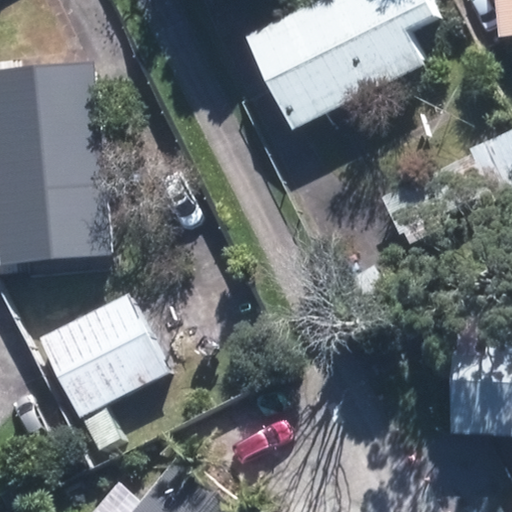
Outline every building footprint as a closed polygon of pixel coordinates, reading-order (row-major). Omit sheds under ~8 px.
[(453,18),(443,0),(347,0),(265,42),(311,132),(444,65),(426,31),(453,18)] [(130,261),(110,64),(0,74),(0,103),(17,272),(130,261)] [(511,197),(511,137),(484,149),(488,158),(395,197),(412,235),(504,196),(506,200),(511,197)] [(178,374),(140,296),(55,337),(93,416),(178,374)] [(511,331),(460,329),(455,435),(511,437),(511,331)] [(137,439),(120,409),(93,425),(111,454),(137,439)] [(266,511),(198,454),(149,511),(266,511)]
